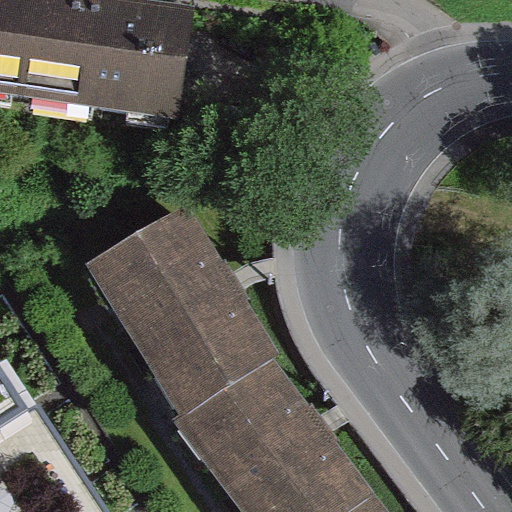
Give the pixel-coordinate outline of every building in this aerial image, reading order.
[(0,0),(0,97),(32,101),(44,0),(0,0)] [(190,122),(205,10),(129,0),(44,0),(32,101),(190,122)] [(194,211),(97,272),(195,426),(290,359),(194,211)] [(0,511),(103,511),(0,357),(0,511)] [(195,426),(195,427),(255,511),(375,511),(390,502),(290,359),(195,426)] [(397,511),(390,502),(375,511),(397,511)]
